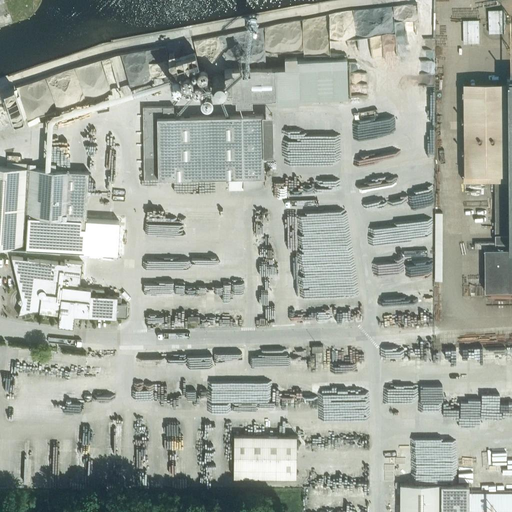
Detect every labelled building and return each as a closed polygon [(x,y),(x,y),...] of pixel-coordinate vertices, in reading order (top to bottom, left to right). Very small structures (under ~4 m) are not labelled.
[(446,37),(455,37),(454,0),(437,0),(439,41),(446,40),(446,37)] [(410,12),(407,12),(408,20),(418,19),(418,4),(410,4),(410,12)] [(361,36),(395,32),(394,23),(388,23),(386,11),(371,13),(371,12),(364,13),(365,24),(359,25),(361,36)] [(297,59),(296,56),(284,56),(284,67),(271,68),(271,67),(224,69),(224,75),(212,76),(212,89),(231,88),(231,99),(235,99),(235,105),(252,105),(252,98),(275,98),(275,103),(298,102),(298,99),(347,98),(347,58),(297,59)] [(104,93),(102,99),(106,100),(125,94),(128,85),(128,83),(127,78),(127,73),(117,72),(113,73),(114,76),(120,78),(125,78),(117,81),(114,80),(112,84),(106,82),(107,75),(108,73),(101,72),(106,74),(106,79),(101,90),(98,91),(104,93)] [(511,76),(506,77),(506,81),(506,93),(462,94),(463,173),(462,173),(462,180),(480,180),(480,186),(485,186),(485,180),(494,180),(494,241),(474,241),(474,248),(483,247),(484,290),(511,289),(511,76)] [(174,106),(143,106),(144,178),(158,178),(228,176),(229,186),(243,186),(242,156),(263,155),(263,114),(174,116),(174,106)] [(0,246),(26,248),(84,252),(89,172),(0,166),(0,246)] [(11,256),(21,298),(20,299),(19,300),(19,301),(19,302),(19,303),(20,304),(21,304),(18,315),(24,313),(25,316),(25,313),(39,310),(39,311),(59,313),(57,324),(73,326),(74,314),(88,315),(116,317),(126,317),(127,304),(122,304),(121,304),(121,297),(119,296),(117,296),(103,295),(104,290),(77,287),(78,282),(80,282),(82,262),(64,260),(64,263),(11,256)] [(297,436),(234,436),(234,479),(297,479),(297,436)] [(468,511),(469,484),(400,483),(399,511),(468,511)]
